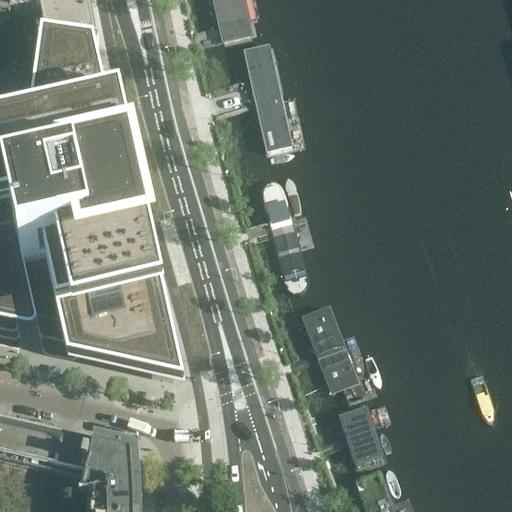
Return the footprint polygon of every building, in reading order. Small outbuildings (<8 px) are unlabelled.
[(99,57),(98,55),(96,46),(88,5),(90,0),(0,0),(0,45),(45,52),(47,52),(46,55),(46,56),(48,57),(47,66),(45,66),(44,69),(79,74),(76,60),(80,60),(91,62),(90,59),(99,57)] [(222,47),(252,41),(242,0),(211,0),(218,29),(222,46),(222,47)] [(267,156),(291,150),(268,49),(244,55),(253,94),(255,101),(259,121),(264,143),(267,156)] [(0,149),(35,141),(36,134),(36,133),(37,133),(43,92),(77,97),(89,150),(91,149),(94,150),(96,151),(97,152),(99,154),(99,156),(100,158),(99,160),(98,163),(97,164),(95,166),(93,167),(110,245),(68,255),(60,256),(47,259),(70,361),(183,387),(146,224),(118,230),(80,60),(76,60),(79,74),(44,69),(45,66),(47,66),(48,57),(46,56),(46,55),(47,52),(45,52),(35,123),(0,130),(0,149)] [(0,205),(9,204),(11,213),(22,265),(47,259),(60,256),(60,259),(61,259),(73,308),(75,314),(80,313),(78,306),(79,306),(70,270),(71,270),(68,255),(110,245),(93,167),(95,166),(97,164),(98,163),(99,160),(100,158),(99,156),(99,154),(97,152),(96,151),(94,150),(91,149),(89,150),(77,97),(43,92),(37,133),(36,133),(36,134),(35,141),(0,149),(0,205)] [(290,221),(282,194),(282,192),(281,191),(280,189),(278,188),(276,187),(275,187),(273,186),(271,187),(269,187),(267,188),(266,189),(264,190),(264,192),(263,194),(262,196),(262,198),(263,199),(284,281),(284,284),(285,286),(287,289),(288,291),(290,293),(293,294),(295,296),(297,297),(300,298),(302,296),(303,293),(304,291),(305,288),(306,286),(306,283),(307,280),(306,278),(300,254),(290,221)] [(0,215),(11,213),(9,204),(0,205),(0,215)] [(317,363),(330,398),(342,393),(358,387),(341,341),(330,311),(302,321),(313,351),(317,363)] [(365,411),(338,420),(348,450),(355,470),(382,461),(365,411)] [(59,511),(60,511),(63,510),(70,507),(82,502),(83,499),(86,484),(94,450),(0,428),(0,511),(59,511)] [(137,482),(136,469),(136,462),(133,459),(94,450),(86,484),(83,499),(93,500),(92,511),(139,511),(138,497),(137,482)] [(365,511),(364,511),(392,511),(390,505),(379,474),(354,483),(365,511)]
